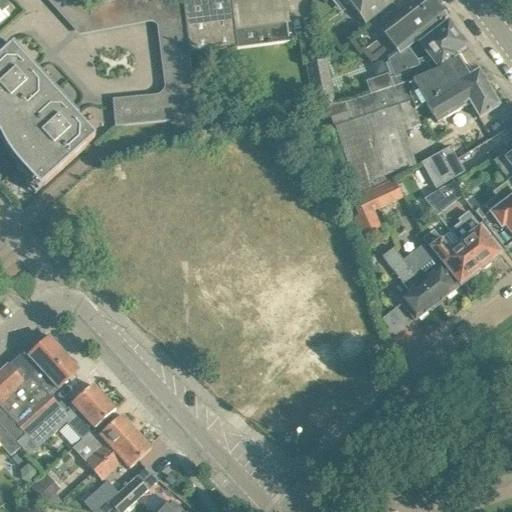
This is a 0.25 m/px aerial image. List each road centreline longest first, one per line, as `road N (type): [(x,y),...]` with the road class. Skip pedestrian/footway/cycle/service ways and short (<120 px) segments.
road 1 (residential): [(262,511),(61,292)]
road 2 (residential): [(412,387),(431,356),(511,293)]
